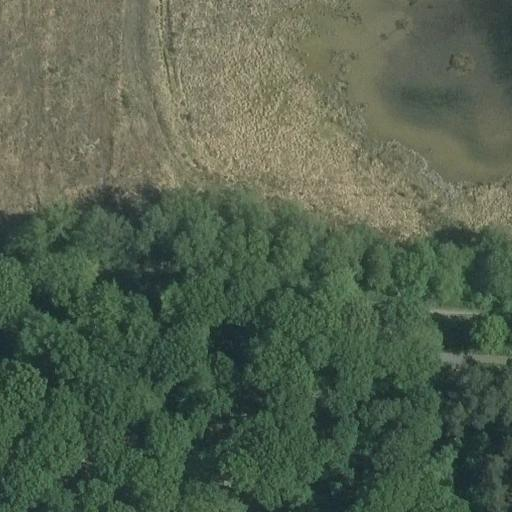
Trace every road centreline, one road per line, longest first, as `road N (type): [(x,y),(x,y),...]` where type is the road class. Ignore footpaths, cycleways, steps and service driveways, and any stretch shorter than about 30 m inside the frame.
road 1 (track): [(418,313),(0,284)]
road 2 (track): [(442,511),(418,313)]
